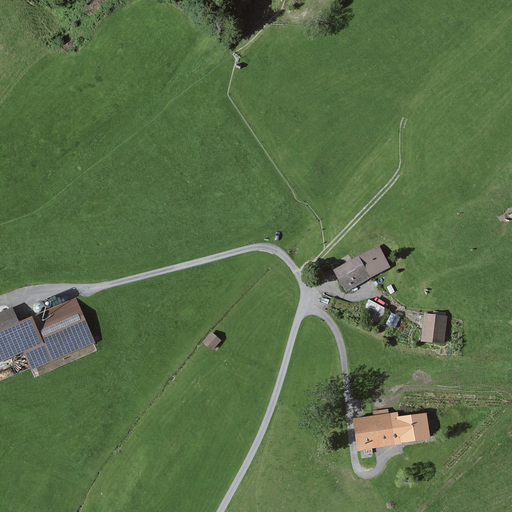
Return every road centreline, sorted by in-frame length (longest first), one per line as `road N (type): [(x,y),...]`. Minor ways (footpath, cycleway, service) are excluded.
road 1 (unclassified): [(220,511),(279,393),(307,297),(280,253),(257,248),(90,293),(0,303)]
road 2 (track): [(301,278),(400,174),(406,119),(511,26)]
